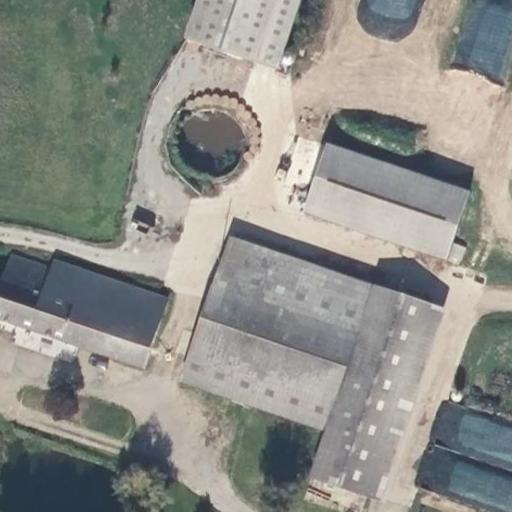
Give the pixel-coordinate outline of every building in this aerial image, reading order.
[(190,0),(177,43),(268,71),(290,0),(190,0)] [(373,0),(371,12),(411,20),(415,0),(373,0)] [(319,146),(297,214),(441,260),(463,192),(319,146)] [(425,305),(223,241),(177,384),(322,432),(315,455),(310,470),(307,479),(364,498),(425,305)] [(163,304),(45,268),(43,276),(3,262),(0,270),(0,324),(141,371),(163,304)] [(511,511),(511,428),(439,407),(414,490),(488,511),(511,511)] [(310,470),(314,455),(310,455),(298,452),(295,463),(306,467),(310,470)]
